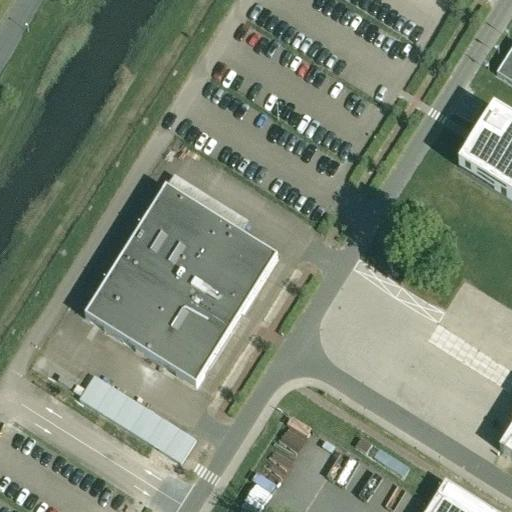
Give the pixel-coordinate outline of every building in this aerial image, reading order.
[(511,431),(499,452),(511,459),(511,52),(497,77),(511,86),(511,431)] [(472,148),(459,169),(511,202),(511,123),(494,112),(481,133),(472,148)] [(196,390),(278,260),(166,191),(85,320),(196,390)] [(198,441),(96,378),(80,403),(182,467),(198,441)] [(371,448),(360,441),(355,449),(366,456),(371,448)] [(409,473),(378,453),(373,462),(404,482),(409,473)] [(489,511),(446,485),(429,511),(489,511)]
